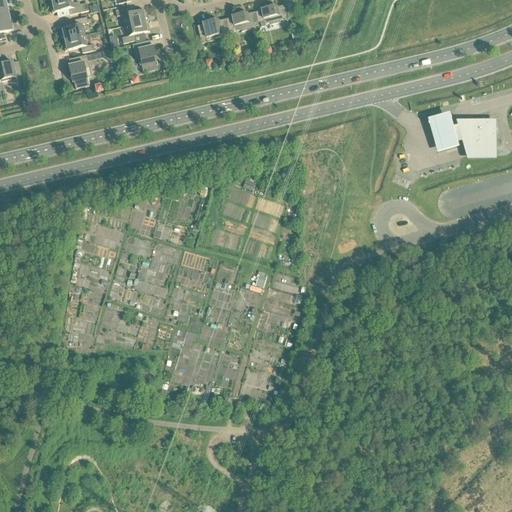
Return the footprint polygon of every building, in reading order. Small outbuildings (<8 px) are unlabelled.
[(72,0),(70,0),(52,4),(53,6),(51,7),(52,15),(68,12),(70,17),(89,13),(87,5),(80,7),(80,4),(74,5),(72,0)] [(288,21),(285,7),(277,9),(276,7),(261,11),(262,13),(256,14),(258,24),(260,24),(261,29),(265,28),(265,26),(271,25),(271,26),(280,24),(280,23),(288,21)] [(123,17),(125,28),(145,23),(145,21),(147,20),(145,12),(129,16),(128,10),(115,13),(117,19),(123,17)] [(0,12),(0,23),(10,22),(8,11),(0,12)] [(232,20),(226,21),(229,31),(235,30),(236,33),(242,32),(242,34),(253,31),(253,29),(259,28),(258,24),(256,14),(247,16),(247,14),(232,18),(232,20)] [(64,39),(65,42),(85,37),(83,27),(88,25),(87,19),(75,22),(76,28),(60,32),(62,40),(64,39)] [(229,31),(226,21),(218,23),(218,21),(203,25),(203,26),(197,28),(201,46),(214,43),(213,40),(222,38),(221,36),(230,35),(229,31)] [(10,22),(0,23),(0,41),(6,40),(5,34),(12,33),(13,33),(10,22)] [(145,23),(125,28),(128,39),(122,40),(123,46),(136,43),(134,37),(150,34),(148,25),(146,26),(145,23)] [(85,37),(65,42),(66,44),(63,45),(65,53),(81,50),(82,55),(95,53),(93,47),(87,48),(85,37)] [(140,67),(141,67),(143,75),(157,72),(155,64),(157,63),(153,48),(152,48),(150,43),(133,47),(135,59),(138,59),(140,67)] [(273,49),(264,51),(266,57),(274,55),(273,49)] [(244,56),(235,58),(237,64),(245,62),(244,56)] [(89,79),(87,70),(90,70),(87,57),(69,61),(70,67),(69,68),(72,83),(74,83),(76,91),(89,88),(87,79),(89,79)] [(214,60),(206,62),(207,69),(215,67),(214,60)] [(0,82),(1,82),(2,84),(11,82),(10,80),(16,78),(22,77),(19,63),(13,65),(13,63),(0,66),(0,82)] [(138,78),(129,80),(131,86),(139,84),(138,78)] [(104,85),(95,87),(97,94),(105,92),(104,85)] [(20,105),(22,111),(30,109),(29,103),(20,105)] [(467,159),(469,159),(469,157),(469,153),(469,147),(472,147),(472,124),(458,125),(456,125),(457,128),(453,129),(450,122),(449,115),(428,121),(430,128),(433,137),(436,149),(438,154),(458,148),(457,144),(462,143),(465,153),(466,157),(467,159)] [(469,157),(469,159),(495,159),(495,157),(495,153),(495,147),(494,124),(490,124),(481,124),(472,124),(472,147),(469,147),(469,153),(469,157)] [(254,185),(246,182),(244,189),(252,192),(254,185)] [(263,289),(266,279),(259,277),(256,287),(263,289)]
